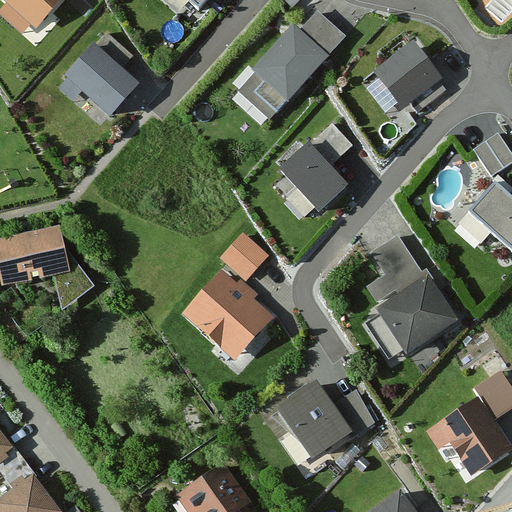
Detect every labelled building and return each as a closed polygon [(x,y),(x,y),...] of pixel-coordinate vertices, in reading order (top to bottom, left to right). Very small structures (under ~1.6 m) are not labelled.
[(0,0),(0,9),(28,34),(58,0),(0,0)] [(280,114),(327,56),(296,32),(250,90),(280,114)] [(406,47),(366,76),(393,114),(434,84),(406,47)] [(109,108),(129,86),(89,50),(69,72),(109,108)] [(504,260),(511,252),(511,198),(499,184),(511,174),(511,156),(501,139),(469,155),(488,187),(460,225),(504,260)] [(318,210),(343,189),(308,146),(282,167),(318,210)] [(59,238),(0,247),(0,290),(48,285),(55,314),(95,292),(59,238)] [(238,239),(218,264),(245,285),(265,259),(238,239)] [(368,312),(403,360),(453,324),(395,243),(370,261),(393,294),(368,312)] [(220,279),(182,320),(231,365),(269,324),(220,279)] [(427,433),(465,486),(510,454),(491,428),(511,412),(511,387),(505,377),(427,433)] [(310,390),(272,416),(308,470),(372,426),(353,397),(327,415),(310,390)] [(51,511),(0,439),(0,511),(51,511)] [(235,511),(246,505),(221,470),(177,501),(184,511),(235,511)] [(407,511),(399,498),(376,511),(407,511)]
